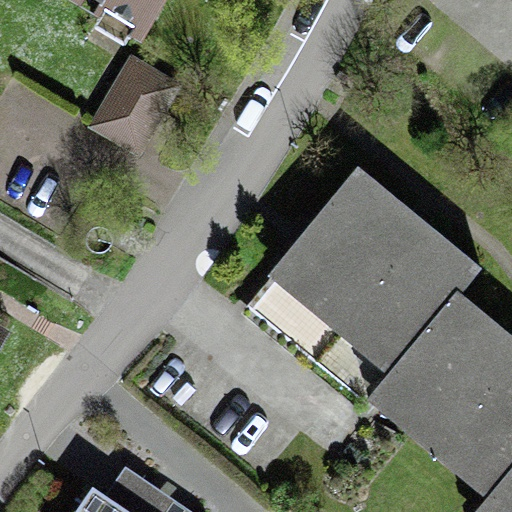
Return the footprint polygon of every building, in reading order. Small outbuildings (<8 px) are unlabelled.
[(86,0),(166,42),(188,0),(86,0)] [(132,66),(97,130),(136,152),(172,88),(132,66)] [(488,257),(362,167),(282,280),(408,369),(488,257)] [(511,497),(511,333),(463,299),(383,412),(510,501),(511,497)] [(146,511),(85,476),(63,511),(146,511)] [(511,511),(511,498),(502,511),(511,511)]
